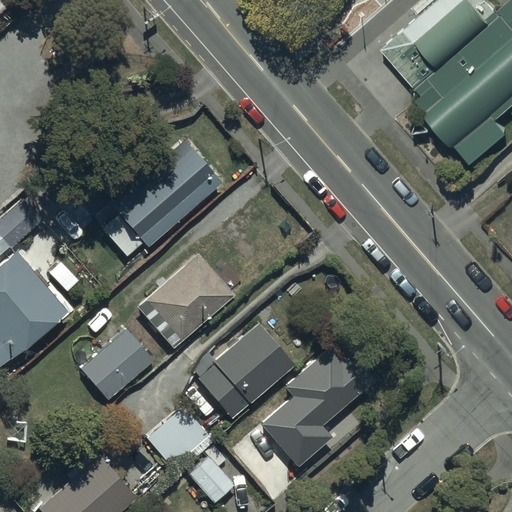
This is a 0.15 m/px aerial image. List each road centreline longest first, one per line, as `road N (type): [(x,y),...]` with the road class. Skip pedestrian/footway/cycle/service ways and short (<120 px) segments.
road 1 (secondary): [(188,0),(257,87),(511,355)]
road 2 (residential): [(366,511),(511,385)]
